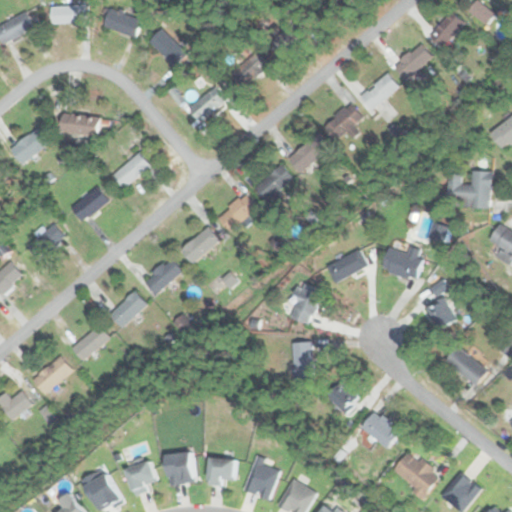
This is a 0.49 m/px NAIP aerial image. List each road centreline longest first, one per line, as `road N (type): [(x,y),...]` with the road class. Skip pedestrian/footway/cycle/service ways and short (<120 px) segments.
road 1 (residential): [(407,0),(0,350)]
road 2 (residential): [(204,176),(126,86),(91,67),(43,72),(0,103)]
road 3 (residential): [(511,468),(405,380),(379,333)]
